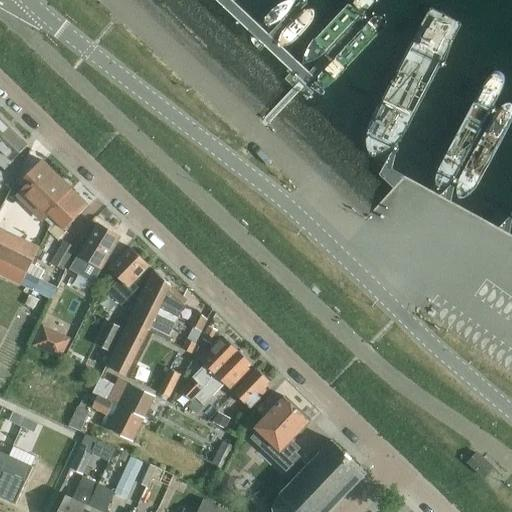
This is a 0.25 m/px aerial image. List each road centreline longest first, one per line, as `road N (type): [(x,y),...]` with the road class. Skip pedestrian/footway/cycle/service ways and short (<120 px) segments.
road 1 (residential): [(393,465),(0,82)]
road 2 (tertiary): [(342,261),(28,0)]
road 3 (residential): [(342,261),(317,185),(117,0)]
road 4 (tertiary): [(511,410),(342,261)]
